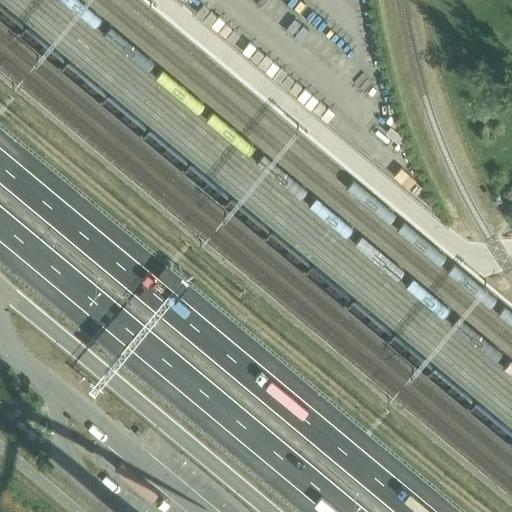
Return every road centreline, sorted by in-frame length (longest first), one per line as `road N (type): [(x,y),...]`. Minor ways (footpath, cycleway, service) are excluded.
road 1 (motorway): [(415,511),(0,164)]
road 2 (motorway): [(0,241),(325,511)]
